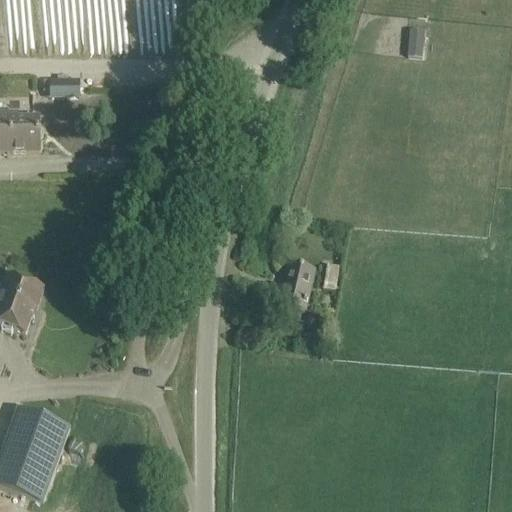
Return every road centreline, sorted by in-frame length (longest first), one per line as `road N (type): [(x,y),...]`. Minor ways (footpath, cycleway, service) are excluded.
road 1 (unclassified): [(205,270),(295,0)]
road 2 (unclassified): [(199,511),(149,389),(205,270)]
road 3 (unclassified): [(205,511),(205,270)]
